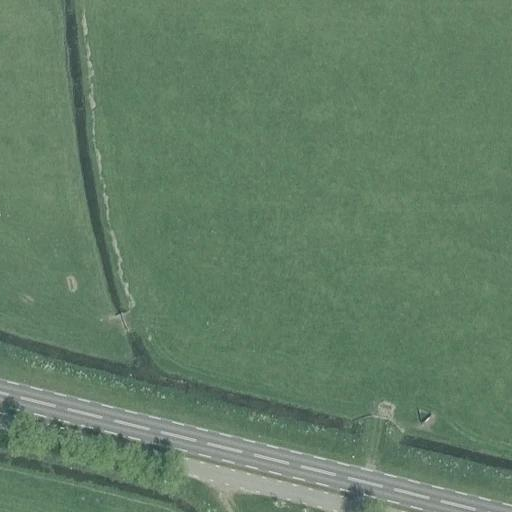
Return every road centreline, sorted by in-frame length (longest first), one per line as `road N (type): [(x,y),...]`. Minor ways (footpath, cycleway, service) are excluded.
road 1 (primary): [(0,393),(481,511)]
road 2 (unclassified): [(0,422),(367,511)]
